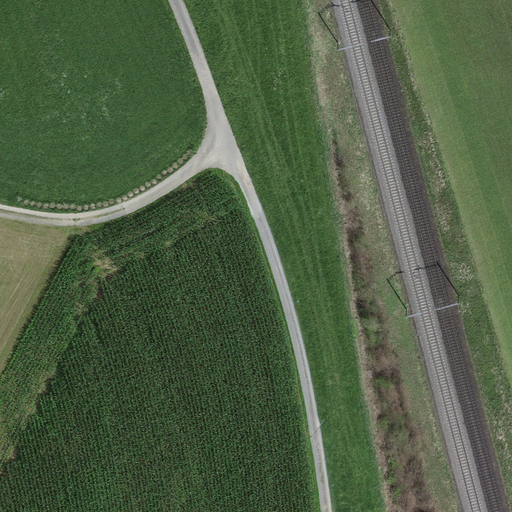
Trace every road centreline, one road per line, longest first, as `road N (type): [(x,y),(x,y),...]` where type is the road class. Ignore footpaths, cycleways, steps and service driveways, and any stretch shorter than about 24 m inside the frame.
road 1 (track): [(176,0),(286,302),(327,511)]
road 2 (track): [(230,145),(99,217),(0,209)]
